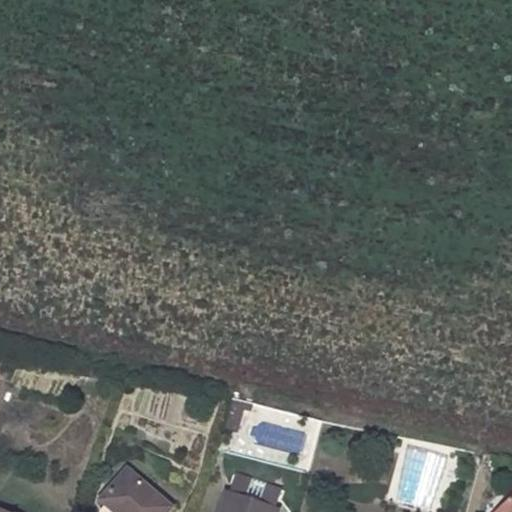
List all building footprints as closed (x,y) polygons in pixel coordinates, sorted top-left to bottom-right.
[(232,406),(221,436),(231,439),(243,407),(232,406)] [(100,499),(115,511),(165,511),(171,505),(126,468),(100,499)] [(283,488),(230,472),(225,488),(278,504),(283,488)] [(275,511),(278,504),(225,488),(217,511),(275,511)] [(511,511),(511,496),(494,511),(511,511)]
